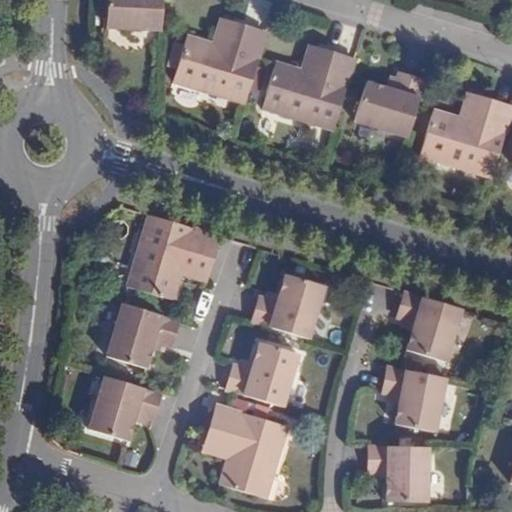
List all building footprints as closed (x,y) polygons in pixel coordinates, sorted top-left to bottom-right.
[(161,0),(105,0),(104,30),(160,33),(161,0)] [(218,19),(211,43),(234,50),(241,26),(218,19)] [(171,84),(243,106),(265,33),(241,26),(234,50),(211,43),(185,36),(171,84)] [(305,45),(298,69),(323,75),(330,52),(305,45)] [(332,133),(354,59),(330,52),(323,75),(298,69),(274,62),(259,110),(332,133)] [(406,140),(424,80),(394,71),(393,77),(390,89),(385,87),(364,80),(352,123),(406,140)] [(390,89),(393,77),(388,76),(385,87),(390,89)] [(481,124),(488,100),(464,93),(457,117),(481,124)] [(490,181),(511,108),(511,106),(488,100),(481,124),(457,117),(431,109),(417,158),(490,181)] [(220,237),(146,215),(124,286),(174,301),(182,276),(190,250),(213,257),(220,237)] [(205,283),(213,257),(190,250),(182,276),(205,283)] [(258,294),(249,322),(308,339),(326,287),(284,273),(277,293),(276,299),(264,296),(258,294)] [(265,290),(264,296),(276,299),(277,293),(265,290)] [(463,311),(402,292),(394,318),(401,319),(413,324),(411,330),(405,351),(446,363),(463,311)] [(172,348),(179,322),(120,304),(105,355),(145,367),(152,349),(154,343),(165,346),(172,348)] [(413,324),(401,319),(399,326),(411,330),(413,324)] [(233,362),(224,390),(283,408),(300,355),(258,342),(252,362),(250,368),(237,364),(233,362)] [(163,352),(165,346),(154,343),(152,349),(163,352)] [(239,357),(237,364),(250,368),(252,362),(239,357)] [(446,379),(386,367),(381,394),(386,395),(398,397),(397,405),(393,424),(435,432),(446,379)] [(153,420),(160,394),(102,377),(87,429),(129,442),(135,422),(137,416),(147,419),(153,420)] [(398,397),(386,395),(385,402),(397,405),(398,397)] [(233,435),(224,460),(217,485),(266,499),(288,428),(215,405),(209,427),(233,435)] [(145,426),(147,419),(137,416),(135,422),(145,426)] [(201,453),(224,460),(233,435),(209,427),(201,453)] [(429,448),(368,447),(367,474),(373,474),(385,474),(385,481),(384,500),(427,502),(429,448)]
